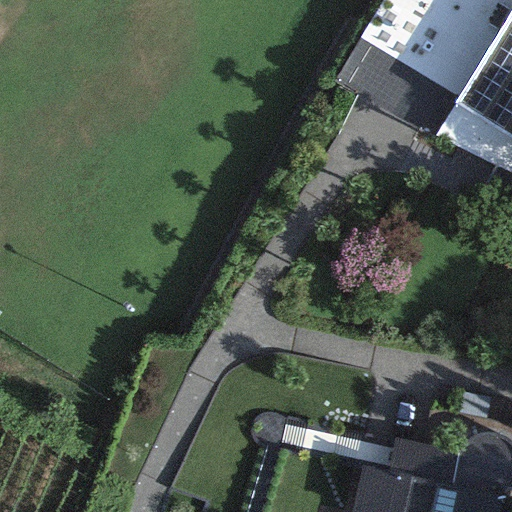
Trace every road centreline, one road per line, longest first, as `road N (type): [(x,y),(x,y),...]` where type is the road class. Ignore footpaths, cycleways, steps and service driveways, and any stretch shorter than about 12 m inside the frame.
road 1 (residential): [(231,326),(511,389)]
road 2 (residential): [(231,326),(360,121)]
road 3 (residential): [(134,511),(231,326)]
